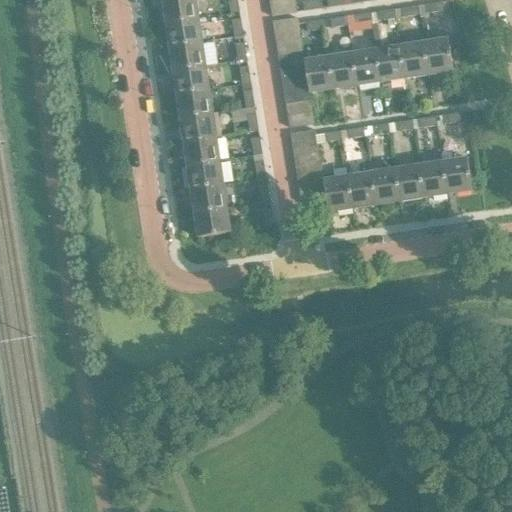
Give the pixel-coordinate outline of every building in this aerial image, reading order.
[(165,0),(163,0),(166,24),(199,19),(195,0),(165,0)] [(228,0),(231,14),(239,13),(237,0),(228,0)] [(295,1),(270,5),(272,17),(297,13),(295,1)] [(303,4),(304,12),(321,9),(320,1),(303,4)] [(443,12),(442,3),(425,6),(426,14),(443,12)] [(419,15),(417,7),(401,9),(402,18),(419,15)] [(395,19),(394,10),(377,13),(378,21),(395,19)] [(372,22),(370,14),(353,16),(355,25),(372,22)] [(348,26),(347,17),(330,20),(332,29),(348,26)] [(166,24),(170,48),(202,43),(199,19),(166,24)] [(235,38),(243,37),(240,19),(232,21),(235,38)] [(273,22),(275,33),(300,30),(298,19),(273,22)] [(325,30),(323,21),(306,23),(307,32),(325,30)] [(300,30),(275,33),(276,46),(301,42),(300,30)] [(424,43),(429,76),(453,72),(449,39),(424,43)] [(301,42),(276,46),(278,58),(303,54),(301,42)] [(170,48),(173,71),(206,67),(202,43),(170,48)] [(239,62),(247,60),(244,43),(236,45),(239,62)] [(424,43),(400,46),(405,79),(429,76),(424,43)] [(400,46),(376,50),(382,83),(405,79),(400,46)] [(376,50),(353,53),(358,86),(382,83),(376,50)] [(353,53),(329,57),(334,90),(358,86),(353,53)] [(304,60),(303,54),(278,58),(280,70),(305,67),(304,60)] [(329,57),(304,60),(305,67),(307,78),(309,90),(310,93),(334,90),(329,57)] [(173,71),(177,95),(209,90),(206,67),(173,71)] [(282,82),(307,78),(305,67),(280,70),(282,82)] [(243,85),(251,84),(248,68),(240,69),(243,85)] [(284,93),(309,90),(307,78),(282,82),(284,93)] [(177,95),(180,119),(213,114),(209,90),(177,95)] [(311,102),(310,93),(309,90),(284,93),(286,105),(311,102)] [(246,110),(255,108),(252,91),(244,92),(246,110)] [(311,102),(286,105),(288,117),(313,114),(311,102)] [(461,122),(460,113),(442,116),(444,125),(461,122)] [(216,138),(213,114),(180,119),(184,142),(216,138)] [(315,124),(313,114),(288,117),(289,128),(315,124)] [(250,134),(259,132),(256,115),(248,116),(250,134)] [(437,126),(436,117),(418,120),(420,129),(437,126)] [(413,130),(412,121),(395,124),(396,132),(413,130)] [(390,133),(388,125),(371,127),(372,136),(390,133)] [(366,137),(364,128),(347,131),(349,140),(366,137)] [(292,145),(317,141),(316,131),(290,134),(292,145)] [(342,141),(341,132),(324,135),(325,143),(342,141)] [(184,142),(187,166),(220,161),(216,138),(184,142)] [(254,157),(262,156),(260,139),(251,140),(254,157)] [(294,157),(319,153),(317,141),(292,145),(294,157)] [(296,169),(321,165),(319,153),(294,157),(296,169)] [(443,162),(448,195),(472,191),(467,158),(443,162)] [(187,166),(191,190),(223,185),(220,161),(187,166)] [(258,181),(266,179),(263,162),(255,164),(258,181)] [(424,199),(448,195),(443,162),(419,165),(424,199)] [(321,165),(296,169),(298,181),(323,177),(321,165)] [(401,202),(424,199),(419,165),(395,169),(401,202)] [(377,206),(401,202),(395,169),(372,172),(377,206)] [(353,210),(377,206),(372,172),(348,176),(353,210)] [(353,210),(348,176),(323,180),(325,188),(327,200),(329,213),(353,210)] [(323,177),(298,181),(300,192),(325,188),(323,180),(323,177)] [(191,190),(194,213),(227,209),(223,185),(191,190)] [(262,204),(270,203),(267,186),(259,187),(262,204)] [(301,204),(327,200),(325,188),(300,192),(301,204)] [(227,209),(194,213),(198,238),(231,233),(227,209)] [(266,227),(274,226),(271,209),(263,210),(266,227)]
